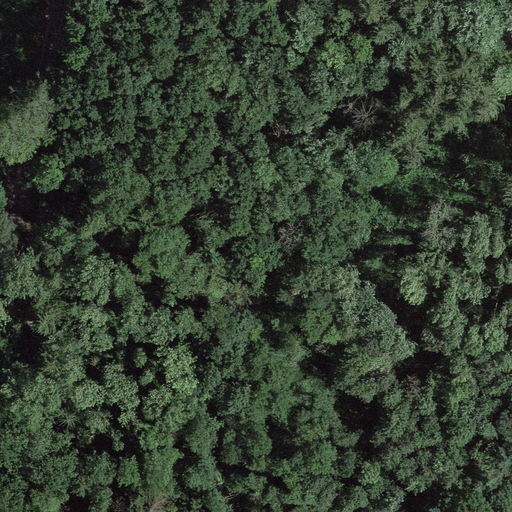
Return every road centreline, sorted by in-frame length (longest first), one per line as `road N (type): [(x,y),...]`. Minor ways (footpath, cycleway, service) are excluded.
road 1 (track): [(83,511),(15,233)]
road 2 (track): [(15,233),(57,0)]
